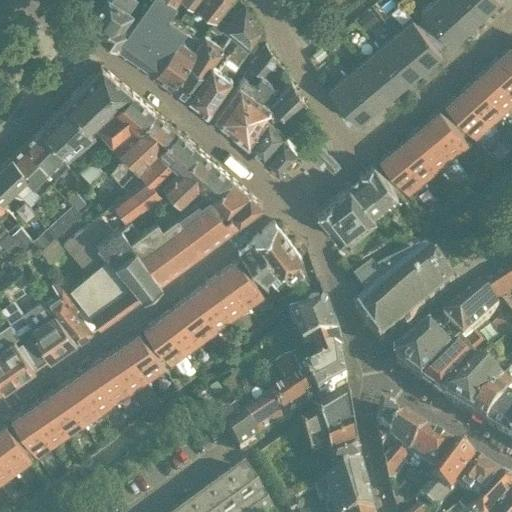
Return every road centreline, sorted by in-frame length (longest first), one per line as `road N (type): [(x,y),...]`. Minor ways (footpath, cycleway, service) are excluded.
road 1 (residential): [(0,406),(280,202)]
road 2 (residential): [(280,202),(114,60),(49,20)]
road 3 (residential): [(157,511),(347,390)]
road 4 (residential): [(355,160),(511,22)]
road 5 (residential): [(355,160),(256,0)]
road 6 (residential): [(367,376),(511,259)]
road 7 (residential): [(367,376),(312,238),(290,213)]
road 8 (residential): [(511,464),(367,376)]
road 9 (residential): [(367,376),(366,441),(384,511)]
road 10 (residential): [(0,140),(23,118),(40,80),(49,20)]
